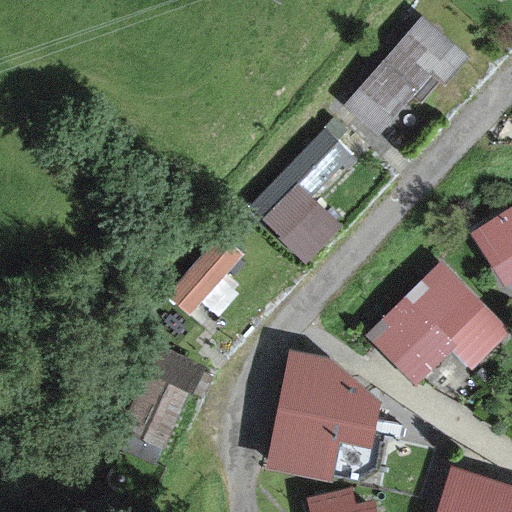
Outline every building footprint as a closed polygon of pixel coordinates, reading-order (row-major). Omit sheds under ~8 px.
[(423,18),(345,105),(388,142),(466,55),(423,18)] [(346,226),(319,197),(359,159),(327,125),(248,201),(307,263),(346,226)] [(511,277),(511,203),(471,228),(504,283),(511,277)] [(222,229),(169,289),(193,311),(247,250),(222,229)] [(418,386),(454,351),(473,370),(511,332),(511,327),(443,256),(365,331),(418,386)] [(380,447),(386,372),(282,363),(273,471),(336,477),(338,443),(380,447)] [(511,511),(511,484),(453,466),(437,511),(511,511)] [(383,511),(379,488),(309,502),(311,511),(383,511)]
